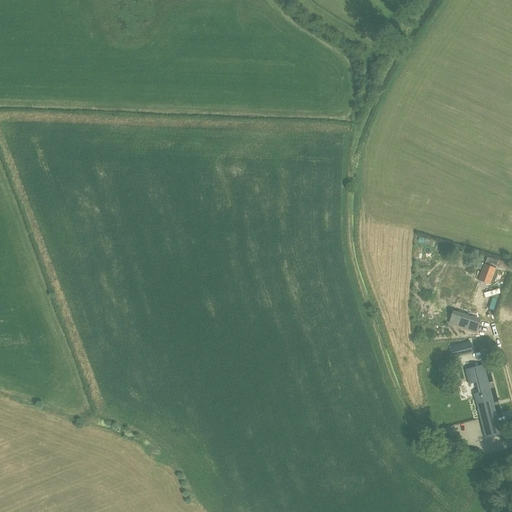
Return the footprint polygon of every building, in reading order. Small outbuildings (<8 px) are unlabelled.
[(479,281),(490,285),(497,269),(485,264),(479,281)] [(459,282),(453,298),(455,299),(454,301),(462,304),(463,302),(472,305),(477,291),(471,289),(473,282),(476,283),(479,275),(460,268),(457,275),(464,278),(462,284),(459,282)] [(446,280),(441,294),(453,298),(459,282),(462,284),(464,278),(457,275),(457,276),(453,274),(450,281),(446,280)] [(453,314),(450,323),(467,329),(470,319),(453,314)] [(451,347),(454,358),(462,356),(459,346),(451,348),(451,347)] [(502,439),(484,369),(465,374),(469,389),(476,387),(479,397),(474,398),(485,443),(502,439)]
